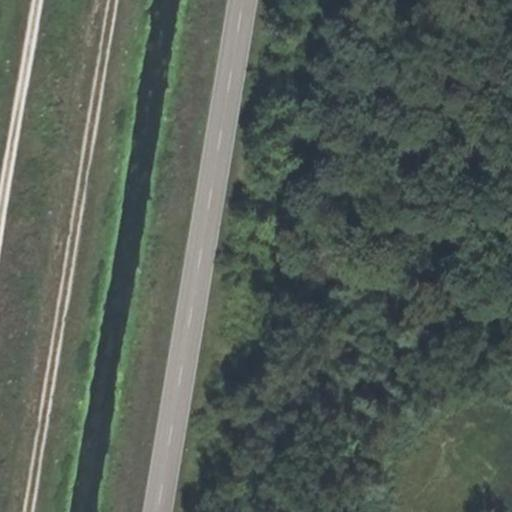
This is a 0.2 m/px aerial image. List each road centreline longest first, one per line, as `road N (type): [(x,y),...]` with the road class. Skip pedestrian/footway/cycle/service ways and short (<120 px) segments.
road 1 (tertiary): [(245,0),(159,511)]
road 2 (track): [(110,0),(26,511)]
road 3 (track): [(35,0),(0,217)]
